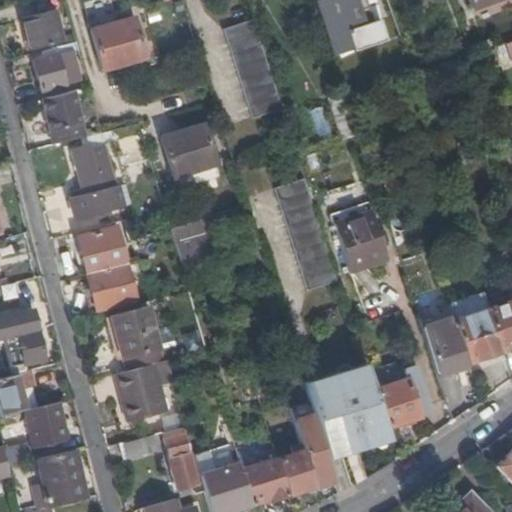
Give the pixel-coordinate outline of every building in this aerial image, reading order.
[(319,0),(312,2),(328,50),(349,43),(374,35),(370,22),(362,0),(319,0)] [(460,0),(463,8),(488,0),(460,0)] [(73,43),(70,32),(59,35),(53,11),(20,19),(28,51),(60,42),(61,46),(73,43)] [(132,17),(106,25),(118,65),(144,58),(132,17)] [(378,19),(370,22),(374,35),(377,43),(385,40),(378,19)] [(250,119),(281,110),(252,21),(222,30),(250,119)] [(118,65),(106,25),(88,30),(101,71),(118,65)] [(374,35),(349,43),(352,51),(377,43),(374,35)] [(511,60),(511,40),(503,44),(509,61),(511,60)] [(497,64),(492,49),(469,57),(474,72),(497,64)] [(31,62),(39,92),(79,80),(69,50),(31,62)] [(413,75),(432,69),(429,60),(410,66),(413,75)] [(78,98),(89,96),(86,87),(70,91),(71,96),(71,97),(78,96),(78,98)] [(78,127),(71,97),(71,96),(42,103),(48,133),(78,127)] [(323,106),(310,110),(317,137),(330,134),(323,106)] [(202,123),(159,137),(171,178),(215,165),(202,123)] [(121,210),(115,187),(103,149),(90,152),(88,145),(69,151),(81,196),(68,199),(74,222),(121,210)] [(379,160),(382,172),(394,169),(391,157),(379,160)] [(401,171),(376,179),(380,193),(406,186),(401,171)] [(336,281),(302,179),(272,188),(305,290),(336,281)] [(130,183),(115,187),(121,210),(136,205),(130,183)] [(367,203),(329,215),(347,273),(386,261),(367,203)] [(231,227),(250,220),(245,204),(226,210),(229,221),(231,227)] [(229,221),(226,210),(202,218),(205,228),(229,221)] [(202,218),(167,228),(171,241),(206,231),(205,228),(202,218)] [(124,264),(126,264),(116,228),(75,238),(85,274),(124,264)] [(134,303),(124,264),(85,274),(89,289),(91,296),(95,312),(134,303)] [(417,295),(424,317),(442,311),(435,290),(417,295)] [(464,362),(501,350),(486,309),(481,292),(445,304),(448,312),(450,318),(464,362)] [(501,350),(511,346),(511,293),(505,296),(507,302),(486,309),(501,350)] [(124,359),(157,351),(146,312),(111,321),(121,360),(124,359)] [(420,329),(450,318),(448,312),(418,322),(420,329)] [(0,320),(0,338),(1,339),(15,335),(22,365),(43,360),(32,313),(0,320)] [(436,378),(466,368),(464,362),(450,318),(420,329),(436,378)] [(9,368),(22,365),(15,335),(1,339),(9,368)] [(152,364),(160,362),(157,351),(124,359),(127,371),(132,369),(152,364)] [(132,369),(146,416),(166,411),(158,385),(170,382),(165,361),(153,365),(152,364),(132,369)] [(303,389),(365,371),(363,364),(301,382),(303,389)] [(417,416),(417,415),(415,408),(426,404),(415,370),(407,373),(404,366),(398,368),(397,364),(390,365),(384,366),(378,367),(371,371),(372,376),(367,377),(383,427),(417,416)] [(32,385),(28,369),(0,375),(0,416),(22,411),(36,407),(35,402),(23,404),(19,388),(32,385)] [(146,416),(132,369),(127,371),(112,374),(125,422),(146,416)] [(344,450),(368,442),(372,436),(385,432),(383,427),(367,377),(365,371),(303,389),(309,408),(314,421),(323,451),(342,445),(344,450)] [(38,407),(32,385),(19,388),(23,404),(35,402),(36,407),(38,407)] [(38,407),(36,407),(22,411),(32,448),(64,440),(56,402),(38,407)] [(417,415),(429,411),(426,404),(415,408),(417,415)] [(290,414),(294,428),(314,421),(309,408),(290,414)] [(313,487),(333,481),(325,459),(323,451),(314,421),(294,428),(299,445),(313,487)] [(193,495),(203,493),(200,482),(198,483),(187,443),(185,435),(187,435),(184,427),(161,433),(176,491),(191,487),(193,495)] [(372,445),(388,440),(385,432),(372,436),(368,442),(372,445)] [(125,461),(156,452),(151,436),(120,444),(125,461)] [(29,460),(30,459),(26,444),(2,450),(6,465),(29,460)] [(287,496),(313,487),(299,445),(290,448),(292,454),(276,459),(287,496)] [(323,451),(325,459),(341,454),(344,450),(342,445),(323,451)] [(2,450),(1,446),(0,446),(0,479),(1,479),(2,480),(10,478),(6,465),(2,450)] [(511,447),(492,467),(511,487),(511,447)] [(50,507),(80,499),(67,450),(34,459),(36,465),(44,496),(38,497),(40,503),(45,502),(46,508),(50,507)] [(271,502),(287,496),(276,459),(240,470),(251,505),(270,499),(271,502)] [(208,511),(227,511),(251,505),(240,470),(238,464),(198,475),(200,482),(203,493),(208,511)] [(179,499),(193,495),(191,487),(176,491),(179,499)] [(484,511),(469,497),(452,511),(484,511)] [(170,501),(172,511),(194,511),(194,508),(177,511),(174,500),(170,501)] [(143,511),(172,511),(170,501),(142,509),(143,511)]
